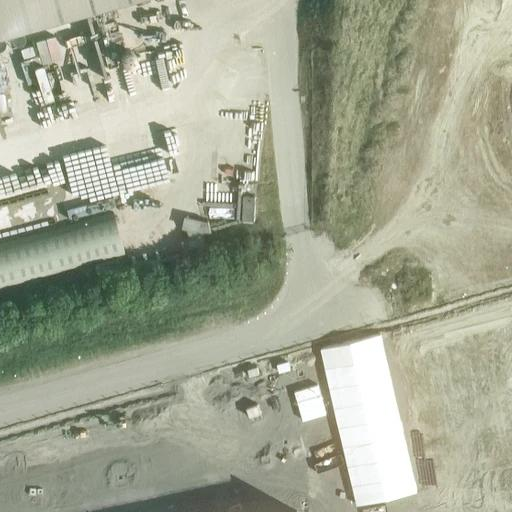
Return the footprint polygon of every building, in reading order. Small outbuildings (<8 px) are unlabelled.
[(0,0),(0,34),(122,0),(0,0)] [(211,0),(215,12),(249,2),(248,0),(211,0)] [(46,61),(65,56),(60,33),(40,37),(46,61)] [(249,93),(247,102),(267,106),(269,97),(249,93)] [(225,116),(224,137),(232,138),(230,175),(261,177),(264,118),(225,116)] [(118,140),(116,133),(62,145),(70,180),(62,182),(66,203),(162,182),(159,170),(172,168),(164,129),(118,140)] [(248,194),(249,219),(260,219),(260,193),(248,194)] [(213,200),(212,214),(239,215),(239,201),(213,200)] [(0,244),(0,289),(124,255),(112,213),(0,244)] [(192,214),(190,241),(207,242),(208,214),(192,214)] [(260,511),(258,502),(209,511),(511,511),(511,424),(400,448),(409,489),(298,511),(260,511)]
